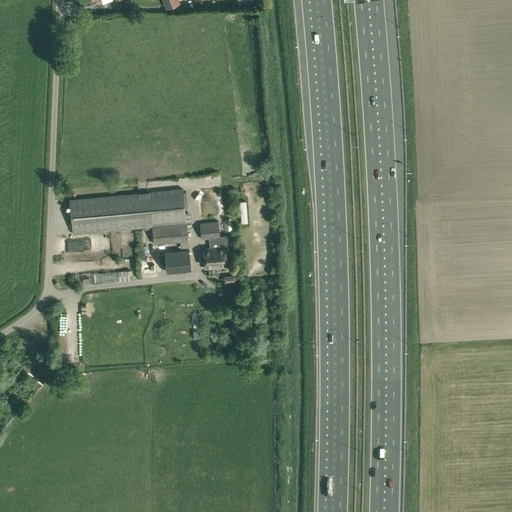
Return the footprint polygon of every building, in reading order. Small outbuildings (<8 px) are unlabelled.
[(162,0),(166,8),(180,3),(178,0),(162,0)] [(218,179),(208,182),(210,188),(220,185),(218,179)] [(73,233),(152,226),(186,222),(183,188),(69,200),(73,233)] [(209,211),(206,199),(201,201),(204,212),(209,211)] [(201,239),(209,238),(210,247),(202,248),(205,268),(227,266),(224,246),(220,246),(220,237),(218,221),(200,223),(201,239)] [(189,246),(188,241),(186,222),(152,226),(153,244),(180,241),(181,247),(189,246)] [(155,260),(155,268),(161,268),(160,246),(154,247),(154,257),(149,257),(149,260),(155,260)] [(191,270),(189,249),(164,252),(166,272),(191,270)]
